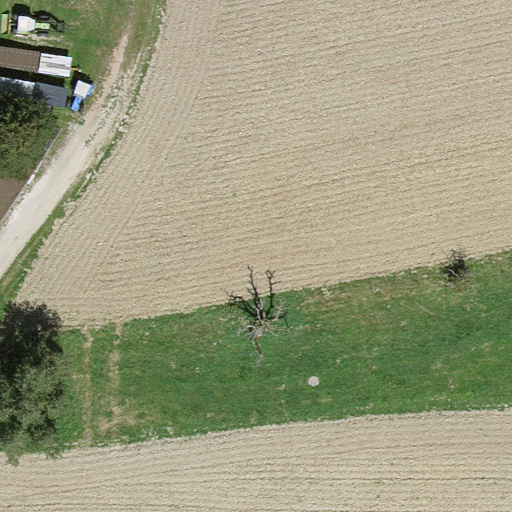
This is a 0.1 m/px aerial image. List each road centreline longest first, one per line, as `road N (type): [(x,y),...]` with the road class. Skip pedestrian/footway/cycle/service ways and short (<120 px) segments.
road 1 (track): [(0,258),(85,138)]
road 2 (track): [(131,0),(85,138)]
